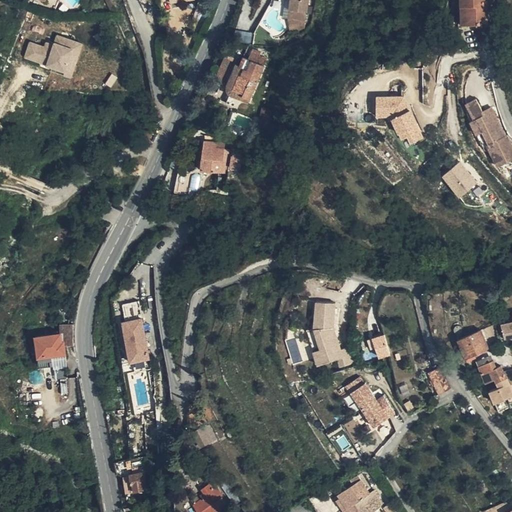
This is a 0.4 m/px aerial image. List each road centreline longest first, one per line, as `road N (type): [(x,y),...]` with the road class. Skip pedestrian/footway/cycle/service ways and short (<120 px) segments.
road 1 (residential): [(467,387),(411,282),(301,262),(201,292),(187,382),(179,390),(159,278),(183,222),(130,213)]
road 2 (tertiary): [(117,511),(85,324),(130,213)]
road 3 (residential): [(413,511),(384,454),(411,420),(467,387)]
road 4 (tertiary): [(174,118),(230,0)]
road 5 (residential): [(174,118),(132,0)]
